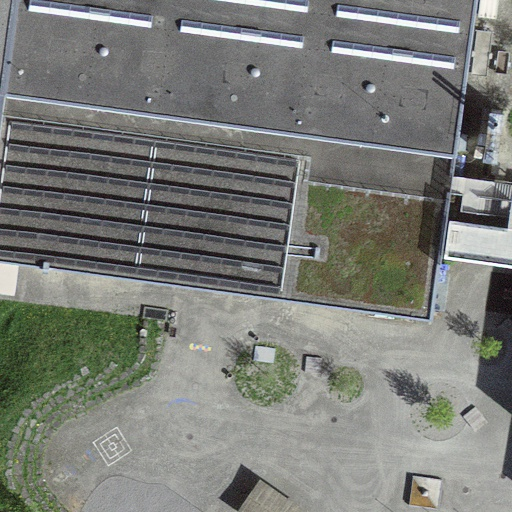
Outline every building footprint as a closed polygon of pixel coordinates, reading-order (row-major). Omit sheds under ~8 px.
[(16,0),(4,92),(0,120),(0,260),(431,319),(440,255),(445,218),(454,153),(456,154),(477,0),(16,0)] [(0,0),(0,120),(4,92),(16,0),(0,0)] [(490,108),(484,155),(496,157),(503,110),(490,108)] [(511,265),(511,227),(445,218),(440,255),(511,265)] [(302,511),(309,502),(262,469),(232,511),(302,511)]
